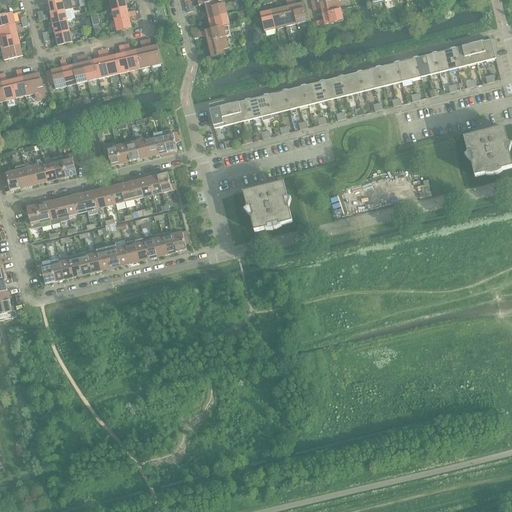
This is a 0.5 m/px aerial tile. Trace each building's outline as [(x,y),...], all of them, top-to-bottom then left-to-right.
[(124,0),(111,0),(109,1),(112,11),(127,8),(124,0)] [(217,0),(197,0),(199,6),(204,5),(205,7),(205,9),(219,6),(218,3),(217,0)] [(285,0),(287,7),(282,8),(286,27),(297,25),(290,0),(285,0)] [(290,0),(297,25),(308,22),(303,3),(297,5),(295,0),(290,0)] [(338,0),(312,6),(313,11),(321,9),(322,15),(341,10),(338,0)] [(62,1),(48,4),(50,15),(65,11),(62,1)] [(219,6),(205,9),(208,20),(227,15),(224,4),(219,6)] [(127,8),(112,11),(114,22),(129,18),(127,8)] [(282,8),(271,11),(276,30),(286,27),(282,8)] [(65,11),(50,15),(53,25),(67,22),(72,20),(70,10),(65,11)] [(322,15),(323,21),(316,22),(317,28),(344,21),(341,10),(322,15)] [(271,11),(260,14),(265,32),(276,30),(271,11)] [(13,14),(0,16),(0,28),(16,25),(13,14)] [(97,15),(90,16),(93,27),(100,25),(97,15)] [(227,15),(208,20),(211,30),(224,27),(224,28),(229,27),(230,26),(227,15)] [(129,18),(114,22),(117,33),(132,29),(129,18)] [(67,22),(53,25),(55,36),(70,32),(67,22)] [(16,25),(0,28),(0,39),(18,35),(16,25)] [(198,33),(193,35),(194,39),(206,37),(207,42),(226,38),(231,36),(229,27),(224,28),(224,27),(211,30),(205,31),(205,32),(198,34),(198,33)] [(70,32),(55,36),(58,47),(73,43),(70,32)] [(18,35),(0,39),(0,43),(2,50),(21,46),(18,35)] [(224,50),(229,49),(226,38),(207,42),(210,53),(211,59),(225,55),(224,50)] [(145,41),(151,67),(162,65),(158,46),(152,47),(150,40),(145,41)] [(140,42),(142,50),(136,51),(141,70),(151,67),(145,41),(140,42)] [(496,59),(492,43),(491,43),(491,42),(490,41),(489,41),(481,43),(486,62),(496,59)] [(481,43),(472,46),(476,64),(486,62),(481,43)] [(129,45),(124,46),(130,72),(141,70),(136,51),(131,52),(129,45)] [(21,46),(2,50),(4,61),(23,57),(21,46)] [(119,47),(121,55),(115,56),(120,75),(130,72),(124,46),(119,47)] [(472,46),(462,48),(467,66),(476,64),(472,46)] [(462,48),(453,50),(458,69),(467,66),(462,48)] [(108,50),(103,51),(109,77),(120,75),(115,56),(110,57),(108,50)] [(453,50),(444,52),(448,71),(458,69),(453,50)] [(100,60),(94,61),(98,80),(109,77),(103,51),(98,52),(100,60)] [(444,52),(434,55),(439,73),(448,71),(444,52)] [(86,55),(81,56),(88,82),(98,80),(94,61),(88,62),(86,55)] [(434,55),(425,57),(430,76),(439,73),(434,55)] [(78,65),(73,66),(77,85),(88,82),(81,56),(77,57),(78,65)] [(425,57),(416,59),(420,78),(430,76),(425,57)] [(416,59),(407,62),(411,80),(420,78),(416,59)] [(65,60),(60,61),(62,69),(62,68),(67,87),(77,85),(73,66),(67,67),(65,60)] [(407,62),(397,64),(402,83),(411,80),(407,62)] [(397,64),(388,66),(392,85),(402,83),(397,64)] [(388,66),(378,69),(383,87),(392,85),(388,66)] [(62,69),(46,72),(49,86),(54,85),(56,90),(67,87),(62,68),(62,69)] [(378,69),(369,71),(374,90),(383,87),(378,69)] [(16,72),(18,79),(12,80),(17,99),(28,97),(23,78),(22,70),(16,72)] [(369,71),(360,73),(364,92),(374,90),(369,71)] [(360,73),(350,76),(355,94),(364,92),(360,73)] [(5,74),(0,75),(6,102),(17,99),(12,80),(7,82),(5,74)] [(23,78),(28,97),(35,95),(36,101),(45,99),(40,74),(23,78)] [(350,76),(341,78),(346,97),(355,94),(350,76)] [(341,78),(332,80),(336,99),(346,97),(341,78)] [(332,80),(322,83),(327,101),(336,99),(332,80)] [(322,83),(313,85),(318,104),(327,101),(322,83)] [(313,85),(304,87),(308,106),(318,104),(313,85)] [(304,87),(294,90),(299,108),(308,106),(304,87)] [(294,90),(285,92),(290,111),(299,108),(294,90)] [(285,92),(276,94),(280,113),(290,111),(285,92)] [(276,94),(266,97),(271,115),(280,113),(276,94)] [(266,97),(257,99),(262,118),(263,122),(272,119),(271,115),(266,97)] [(257,99),(248,101),(252,120),(262,118),(257,99)] [(248,101),(238,104),(243,122),(252,120),(248,101)] [(238,104),(229,106),(234,125),(243,122),(238,104)] [(229,106),(220,108),(224,127),(234,125),(229,106)] [(211,112),(211,113),(215,129),(224,127),(220,108),(212,110),(211,111),(211,112)] [(511,164),(508,149),(510,149),(504,129),(470,137),(464,139),(469,159),(470,159),(475,178),(511,168),(511,164)] [(172,130),(162,132),(163,136),(168,156),(175,155),(174,152),(177,151),(175,140),(179,139),(177,133),(173,134),(172,130)] [(163,136),(154,138),(158,156),(160,155),(161,158),(168,156),(163,136)] [(154,138),(145,140),(149,158),(158,156),(154,138)] [(145,140),(135,143),(140,160),(149,158),(145,140)] [(116,143),(102,147),(104,157),(108,156),(111,167),(121,165),(117,147),(116,143)] [(135,143),(126,145),(130,163),(140,160),(135,143)] [(126,145),(117,147),(121,165),(130,163),(126,145)] [(77,176),(74,164),(78,163),(75,153),(62,157),(67,178),(77,176)] [(62,157),(52,159),(53,163),(58,180),(67,178),(62,157)] [(53,163),(44,165),(48,183),(58,180),(53,163)] [(44,165),(35,167),(39,185),(48,183),(44,165)] [(24,166),(15,168),(16,172),(20,190),(30,187),(25,170),(24,166)] [(35,167),(25,170),(30,187),(39,185),(35,167)] [(4,181),(2,182),(5,193),(20,190),(16,172),(2,175),(4,181)] [(168,174),(158,176),(162,194),(176,191),(175,184),(171,185),(168,174)] [(158,176),(149,179),(153,196),(162,194),(158,176)] [(149,179),(139,181),(144,198),(153,196),(149,179)] [(139,181),(130,183),(134,201),(144,198),(139,181)] [(130,183),(121,186),(125,203),(134,201),(130,183)] [(293,223),(289,208),(288,204),(289,204),(284,184),(243,194),(248,214),(250,214),(254,232),(254,233),(293,223)] [(121,186),(112,188),(116,205),(125,203),(121,186)] [(112,188),(102,190),(106,208),(116,205),(112,188)] [(102,190),(93,192),(97,210),(106,208),(102,190)] [(93,192),(83,195),(87,212),(97,210),(93,192)] [(83,195),(74,197),(78,215),(87,212),(83,195)] [(74,197),(65,199),(69,217),(78,215),(74,197)] [(65,199),(55,202),(60,223),(70,221),(69,217),(65,199)] [(50,200),(45,201),(51,226),(61,224),(60,223),(55,202),(51,203),(50,200)] [(40,202),(41,205),(37,206),(41,228),(42,229),(51,226),(45,201),(40,202)] [(27,209),(29,220),(26,221),(27,227),(31,226),(32,230),(41,228),(37,206),(27,209)] [(172,232),(162,234),(167,255),(177,253),(173,236),(172,232)] [(173,236),(177,253),(187,251),(184,239),(188,238),(186,232),(173,236)] [(162,234),(153,236),(158,258),(167,255),(162,234)] [(153,236),(144,239),(149,260),(158,258),(153,236)] [(144,239),(134,241),(139,262),(149,260),(144,239)] [(134,241),(125,243),(130,265),(139,262),(134,241)] [(116,245),(121,267),(130,265),(125,243),(116,245)] [(116,245),(106,248),(111,269),(121,267),(116,245)] [(106,248),(97,250),(102,271),(111,269),(106,248)] [(97,250),(87,252),(93,274),(102,271),(97,250)] [(87,252),(78,255),(83,276),(93,274),(87,252)] [(78,255),(69,257),(74,278),(83,276),(78,255)] [(69,257),(59,259),(65,281),(74,278),(69,257)] [(51,265),(55,283),(65,281),(59,259),(50,261),(51,265)] [(51,265),(37,269),(39,275),(43,274),(45,285),(55,283),(51,265)] [(6,285),(17,282),(16,278),(11,279),(5,281),(0,282),(0,293),(8,291),(6,285)] [(0,304),(10,302),(8,291),(0,293),(0,304)] [(0,322),(17,318),(15,312),(13,312),(10,302),(0,304),(0,322)]
